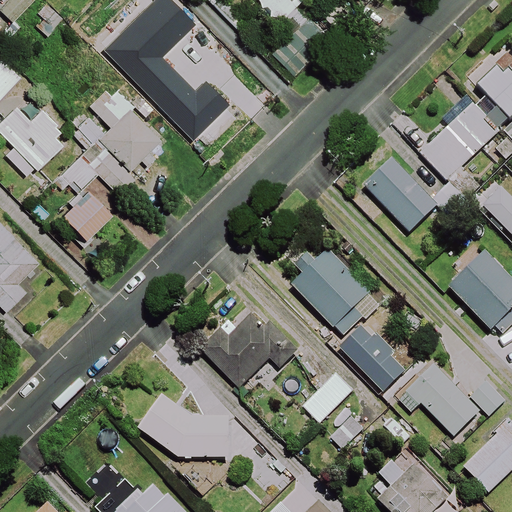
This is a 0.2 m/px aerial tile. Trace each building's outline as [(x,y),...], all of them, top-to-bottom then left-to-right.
[(276,0),(286,10),(297,0),(276,0)] [(149,38),(125,15),(119,21),(113,16),(100,30),(105,35),(93,49),(117,72),(149,38)] [(328,45),(307,22),(270,58),(291,80),(328,45)] [(234,71),(196,30),(180,45),(170,35),(160,45),(173,59),(160,70),(188,101),(209,82),(214,88),(234,71)] [(0,101),(21,79),(0,58),(0,101)] [(493,66),(475,83),(498,109),(488,118),(499,130),(511,118),(511,75),(508,71),(502,76),(493,66)] [(79,156),(97,174),(119,194),(134,179),(128,173),(130,171),(140,161),(146,167),(156,157),(150,151),(158,142),(129,112),(134,106),(118,91),(112,97),(104,90),(89,107),(109,125),(100,133),(88,120),(72,134),(80,143),(73,149),(79,156)] [(498,133),(472,106),(421,155),(446,182),(498,133)] [(30,122),(16,108),(0,123),(0,135),(36,172),(63,146),(55,138),(62,131),(42,110),(30,122)] [(511,123),(501,133),(511,145),(511,123)] [(77,194),(83,189),(97,174),(79,156),(77,158),(59,177),(77,194)] [(436,209),(392,161),(364,186),(408,234),(436,209)] [(467,202),(448,186),(433,204),(453,220),(467,202)] [(83,189),(77,194),(58,215),(85,240),(110,215),(83,189)] [(0,254),(14,241),(0,226),(0,254)] [(0,254),(0,306),(5,312),(25,294),(16,285),(37,265),(14,241),(0,254)] [(511,327),(511,284),(473,243),(450,264),(462,277),(449,289),(490,331),(495,327),(503,336),(511,327)] [(378,306),(326,252),(291,287),(343,340),(378,306)] [(296,354),(256,314),(228,341),(219,331),(200,350),(240,390),(269,360),(280,370),(296,354)] [(395,380),(366,351),(352,365),(381,394),(395,380)] [(479,413),(433,368),(408,393),(454,438),(479,413)] [(349,412),(342,405),(353,393),(334,374),(300,408),(315,423),(326,434),(349,412)] [(488,382),(471,399),(492,420),(509,403),(488,382)] [(194,459),(230,460),(231,420),(196,419),(162,396),(138,431),(189,465),(194,459)] [(331,437),(346,449),(354,440),(359,445),(369,433),(349,416),(331,437)] [(511,471),(511,426),(510,424),(464,469),(489,494),(511,471)] [(405,475),(391,461),(378,474),(391,489),(378,501),(389,511),(433,511),(447,499),(415,465),(405,475)] [(124,479),(94,508),(97,511),(184,511),(151,478),(137,491),(124,479)]
